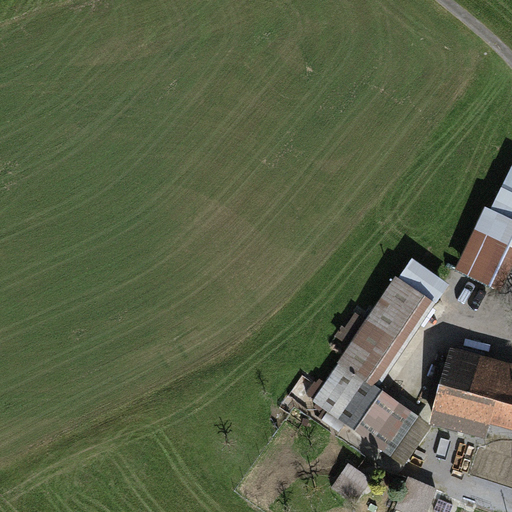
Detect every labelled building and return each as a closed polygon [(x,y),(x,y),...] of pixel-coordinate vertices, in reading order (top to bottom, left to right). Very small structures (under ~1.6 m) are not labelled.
[(511,199),(500,193),(460,273),(493,289),(511,250),(511,199)] [(444,288),(412,266),(316,405),(401,463),(422,432),(369,395),(444,288)] [(357,310),(337,337),(347,344),(367,317),(357,310)] [(511,373),(450,357),(433,421),(482,434),(485,423),(511,429),(511,373)] [(369,480),(343,462),(326,487),(352,504),(369,480)] [(408,484),(393,511),(427,511),(435,498),(408,484)]
